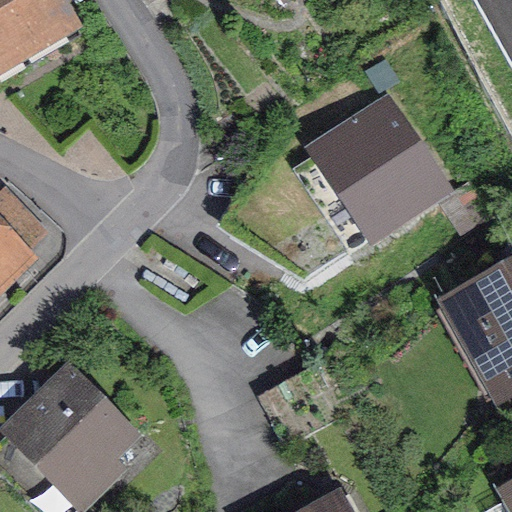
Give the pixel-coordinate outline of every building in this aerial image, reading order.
[(70,0),(0,0),(0,101),(97,44),(70,0)] [(281,0),(289,12),(307,0),(281,0)] [(376,255),(451,204),(385,106),(309,157),(376,255)] [(0,300),(47,254),(0,206),(0,300)] [(511,259),(431,306),(492,412),(511,401),(511,259)] [(74,511),(83,511),(155,446),(82,367),(6,438),(74,511)] [(511,511),(511,488),(495,497),(503,511),(511,511)] [(354,511),(346,495),(316,511),(354,511)]
